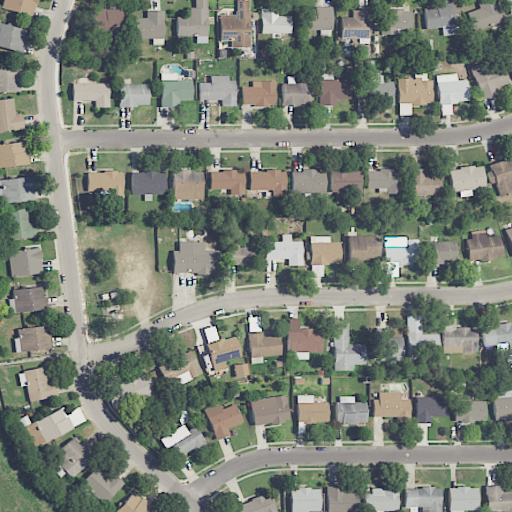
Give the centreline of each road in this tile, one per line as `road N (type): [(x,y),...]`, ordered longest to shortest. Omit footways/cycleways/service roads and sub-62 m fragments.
road 1 (residential): [(54,142),(461,139),(511,125)]
road 2 (residential): [(65,0),(48,84),(80,357),(97,405),(124,441)]
road 3 (residential): [(80,357),(236,303),(511,292)]
road 4 (residential): [(190,501),(260,462),(511,456)]
